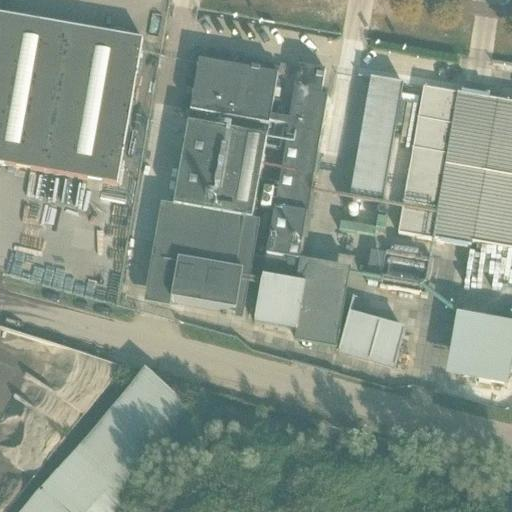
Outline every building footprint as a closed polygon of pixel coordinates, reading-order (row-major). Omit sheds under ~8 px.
[(0,167),(116,188),(143,42),(0,17),(0,167)] [(199,64),(172,211),(251,225),(279,70),(249,61),(246,73),(217,68),(218,67),(199,64)] [(290,68),(280,67),(279,77),(289,79),(290,68)] [(320,73),(299,70),(261,285),(294,291),(328,100),(316,98),(320,73)] [(364,79),(349,199),(383,203),(398,83),(364,79)] [(511,106),(424,91),(421,111),(400,231),(434,237),(434,238),(511,252),(511,106)] [(370,255),(364,279),(415,291),(421,267),(370,255)] [(391,371),(402,328),(345,314),(334,356),(391,371)] [(504,386),(511,339),(511,331),(473,324),(463,379),(504,386)] [(148,370),(24,511),(118,511),(201,416),(148,370)]
